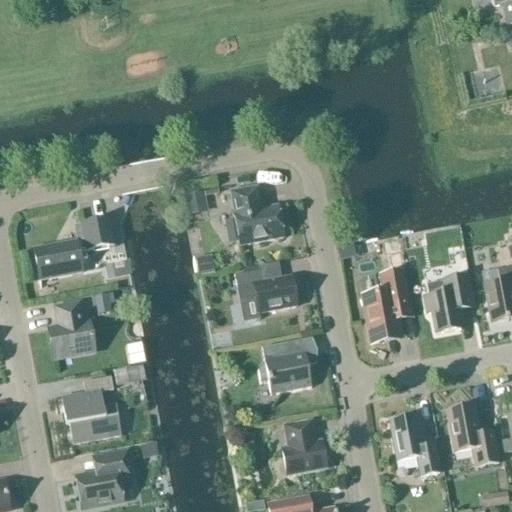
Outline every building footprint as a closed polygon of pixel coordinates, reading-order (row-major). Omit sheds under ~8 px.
[(511,0),(489,0),(492,11),(502,8),(507,28),(511,26),(511,0)] [(229,195),(239,249),(283,241),(277,209),(261,212),(257,190),(229,195)] [(108,221),(80,226),(83,243),(33,252),(39,283),(81,275),(78,256),(113,249),(108,221)] [(490,327),(511,322),(511,287),(511,282),(511,281),(511,269),(497,273),(499,284),(482,287),(490,327)] [(234,278),(237,295),(253,292),(258,317),(296,310),(290,280),(261,285),(259,273),(234,278)] [(407,304),(401,274),(380,278),(383,295),(362,299),(370,342),(399,337),(393,306),(407,304)] [(426,316),(431,315),(433,326),(435,337),(460,332),(455,306),(470,303),(465,279),(446,283),(426,287),(428,299),(423,299),(426,316)] [(48,333),(53,362),(93,355),(88,326),(83,327),(79,306),(54,311),(57,331),(48,333)] [(311,357),(310,356),(295,358),(293,345),(261,351),(264,364),(257,373),(260,387),(267,385),(270,398),(310,390),(306,369),(310,368),(311,357)] [(60,401),(65,429),(68,428),(72,448),(121,439),(115,406),(102,409),(100,395),(112,392),(110,380),(82,385),(85,397),(60,401)] [(478,438),(473,409),(446,414),(453,456),(471,453),(474,470),(498,466),(493,435),(478,438)] [(422,450),(416,419),(388,424),(396,464),(416,461),(420,479),(439,476),(434,448),(422,450)] [(286,479),(326,472),(321,444),(313,446),(312,440),(313,440),(311,424),(283,429),(287,451),(281,452),(286,479)] [(118,485),(133,483),(127,454),(99,459),(102,475),(75,481),(81,510),(97,507),(97,510),(122,505),(118,485)] [(0,511),(8,511),(3,485),(0,485),(0,511)] [(332,511),(333,511),(328,511),(296,511),(294,502),(267,507),(267,511),(332,511)]
